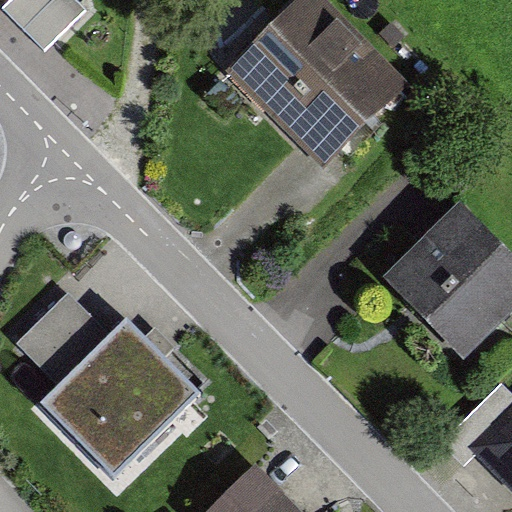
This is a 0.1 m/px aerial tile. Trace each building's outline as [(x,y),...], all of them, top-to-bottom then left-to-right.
[(15,0),(6,10),(51,54),(94,10),(84,0),(15,0)] [(420,86),(330,0),(308,0),(234,76),(335,173),(420,86)] [(511,328),(511,255),(467,209),(393,282),(474,365),(511,328)] [(194,377),(126,311),(49,390),(116,456),(194,377)] [(511,419),(479,453),(511,482),(511,419)] [(300,511),(265,472),(220,511),(300,511)]
